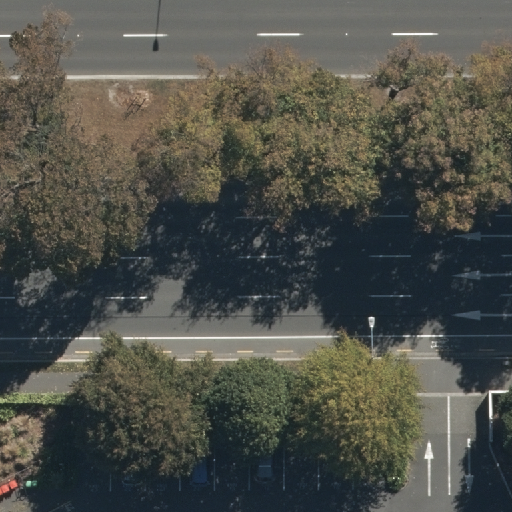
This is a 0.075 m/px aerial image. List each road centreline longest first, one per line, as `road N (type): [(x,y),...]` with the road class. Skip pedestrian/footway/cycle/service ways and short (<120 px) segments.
road 1 (primary): [(511,238),(0,243)]
road 2 (primary): [(0,13),(511,10)]
